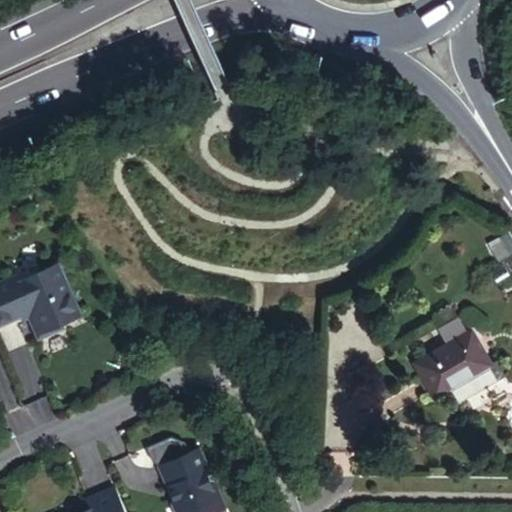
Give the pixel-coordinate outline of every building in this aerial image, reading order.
[(497,213),(476,226),(486,241),(507,228),(497,213)] [(58,328),(77,320),(54,268),(14,285),(11,278),(0,283),(0,328),(28,316),(39,341),(60,332),(58,328)] [(460,310),(402,343),(422,380),(481,346),(460,310)] [(176,504),(173,510),(174,511),(224,511),(228,510),(220,492),(221,492),(212,471),(210,472),(202,453),(161,472),(176,504)] [(122,511),(115,494),(87,506),(89,511),(122,511)]
